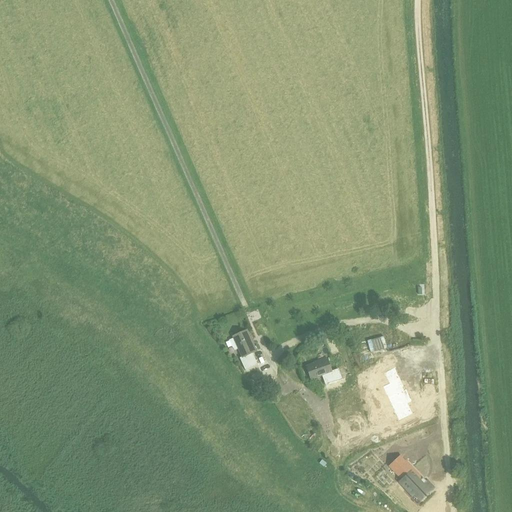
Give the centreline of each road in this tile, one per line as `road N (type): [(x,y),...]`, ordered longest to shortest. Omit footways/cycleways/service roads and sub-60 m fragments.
road 1 (track): [(417,0),(451,511)]
road 2 (track): [(437,313),(409,328),(378,319),(335,325),(267,360)]
